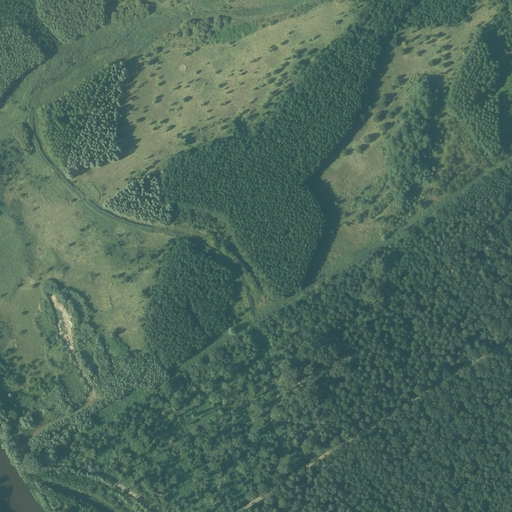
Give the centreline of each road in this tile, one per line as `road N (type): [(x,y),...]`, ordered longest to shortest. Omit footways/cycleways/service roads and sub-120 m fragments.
road 1 (track): [(237,511),(479,358),(511,357)]
road 2 (track): [(155,511),(100,476),(24,459),(11,430)]
road 3 (track): [(19,447),(93,400),(59,320)]
